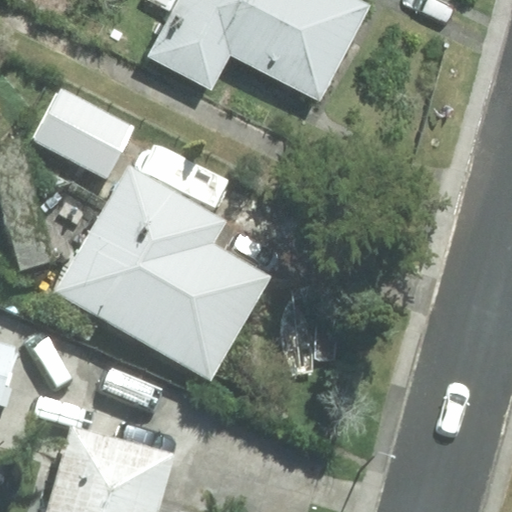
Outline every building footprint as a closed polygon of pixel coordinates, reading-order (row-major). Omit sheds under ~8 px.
[(319,98),(368,6),(356,0),(180,0),(152,55),(211,86),(229,50),(319,98)] [(134,127),(62,89),(34,141),(107,179),(134,127)] [(224,222),(130,168),(59,291),(210,378),(268,278),(210,245),(224,222)] [(0,408),(17,347),(0,342),(0,408)] [(154,511),(171,456),(71,428),(47,511),(154,511)]
